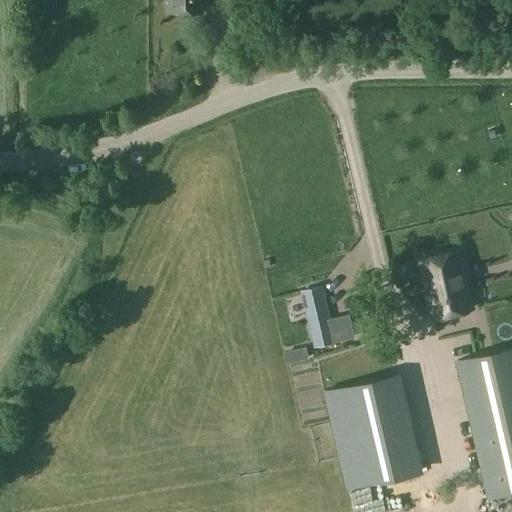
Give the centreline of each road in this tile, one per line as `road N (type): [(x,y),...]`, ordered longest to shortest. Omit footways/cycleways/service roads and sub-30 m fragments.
road 1 (unclassified): [(0,159),(51,158),(135,138),(296,78),(419,66),(511,70)]
road 2 (track): [(333,75),(371,241),(424,329),(463,511)]
road 3 (track): [(0,443),(78,292),(136,157),(135,138)]
